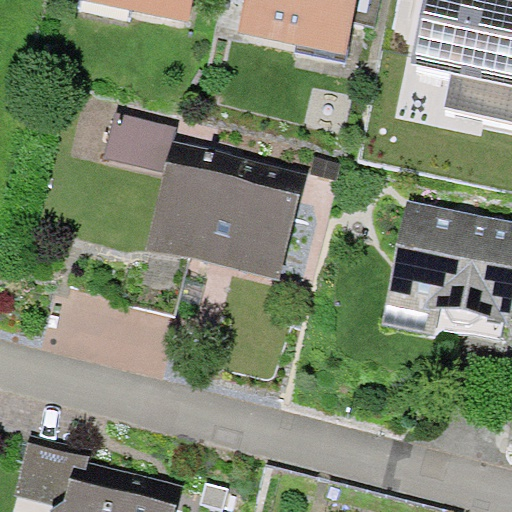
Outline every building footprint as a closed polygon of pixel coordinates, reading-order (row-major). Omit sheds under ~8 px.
[(92,0),(188,21),(192,0),(92,0)] [(245,0),(239,31),(347,54),(358,0),(245,0)] [(511,0),(425,0),(412,63),(453,72),(511,84),(511,0)] [(511,121),(511,84),(453,72),(445,106),(511,121)] [(105,157),(164,171),(172,140),(175,127),(117,113),(105,157)] [(148,249),(279,280),(304,173),(172,140),(164,171),(148,249)] [(441,307),(510,321),(511,310),(511,220),(408,199),(382,323),(435,334),(441,307)] [(89,462),(91,457),(29,442),(15,496),(56,506),(64,503),(74,468),(86,472),(89,462)] [(175,511),(182,485),(89,462),(86,472),(74,468),(64,503),(56,506),(51,510),(50,511),(175,511)] [(228,488),(207,483),(202,503),(223,509),(228,488)]
